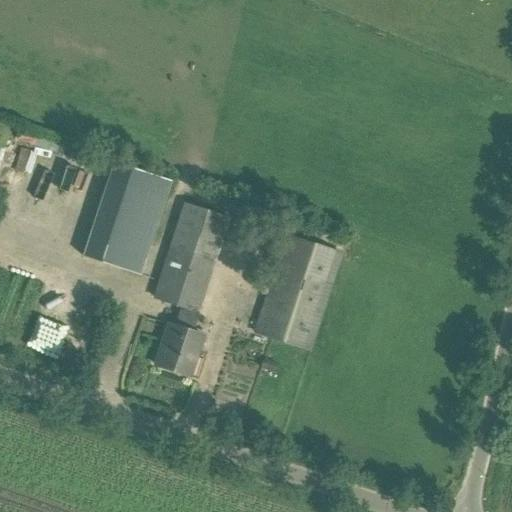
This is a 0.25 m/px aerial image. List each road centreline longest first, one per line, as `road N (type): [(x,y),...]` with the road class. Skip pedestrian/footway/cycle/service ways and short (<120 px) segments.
road 1 (unclassified): [(400,511),(0,380)]
road 2 (unclassified): [(468,511),(511,317)]
